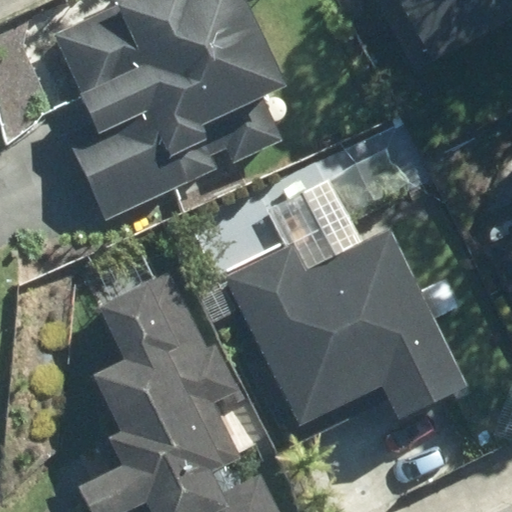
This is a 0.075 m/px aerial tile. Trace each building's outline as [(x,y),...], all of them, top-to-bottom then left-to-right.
[(68,157),(99,224),(276,143),(257,101),(274,93),(232,0),(104,0),(108,7),(48,34),(76,96),(71,98),(93,146),(68,157)] [(511,0),(370,0),(406,71),(511,18),(511,0)] [(0,136),(4,149),(51,117),(27,36),(0,44),(0,136)] [(287,247),(219,279),(292,430),(372,391),(388,425),(458,392),(383,236),(300,275),(287,247)] [(270,511),(253,477),(211,497),(201,476),(234,460),(207,406),(233,394),(210,347),(202,350),(165,275),(90,312),(115,363),(83,379),(111,436),(97,442),(111,469),(67,491),(77,511),(270,511)]
